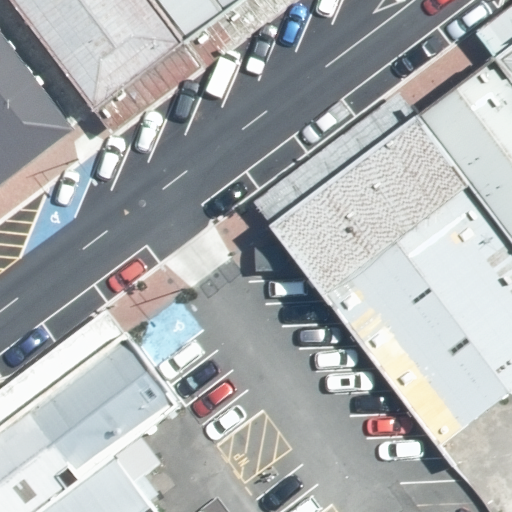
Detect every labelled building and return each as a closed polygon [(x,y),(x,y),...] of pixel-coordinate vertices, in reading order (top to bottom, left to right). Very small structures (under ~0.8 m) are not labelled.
[(0,0),(0,20),(67,110),(163,39),(134,0),(0,0)] [(134,0),(163,39),(215,0),(134,0)] [(511,3),(476,31),(493,58),(511,81),(511,3)] [(0,20),(0,159),(67,110),(0,20)] [(476,31),(397,90),(511,241),(511,82),(493,58),(476,31)] [(511,241),(397,90),(254,207),(298,265),(306,277),(441,446),(511,393),(511,241)] [(278,245),(253,247),(255,271),(280,271),(289,262),(286,253),(278,245)] [(0,511),(40,511),(110,460),(184,401),(130,334),(108,307),(0,389),(0,511)] [(161,511),(139,481),(163,463),(146,436),(110,460),(40,511),(161,511)]
